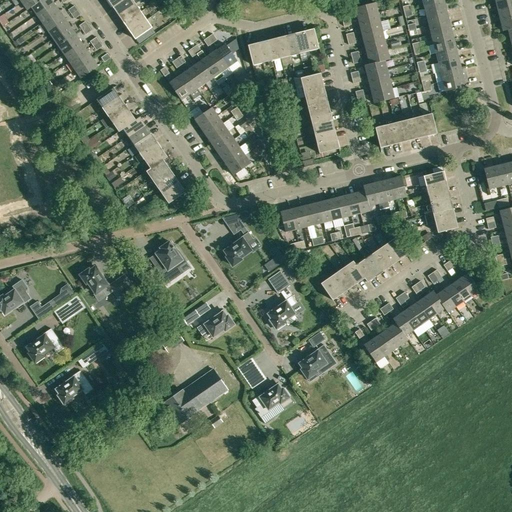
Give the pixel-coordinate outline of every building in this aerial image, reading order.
[(24,0),(22,2),(27,10),(41,0),(24,0)] [(54,3),(52,0),(41,0),(27,10),(31,7),(37,15),(54,3)] [(133,0),(124,0),(113,8),(119,15),(136,4),(133,0)] [(511,8),(511,0),(505,0),(496,2),(499,12),(511,8)] [(444,1),(424,6),(427,16),(447,11),(444,1)] [(376,2),(356,7),(358,17),(378,12),(376,2)] [(60,11),(54,3),(37,15),(42,23),(60,11)] [(141,11),(136,4),(119,15),(124,23),(141,11)] [(71,14),(77,10),(74,6),(68,10),(71,14)] [(511,8),(499,12),(501,22),(511,19),(511,8)] [(77,10),(71,14),(74,19),(81,15),(77,10)] [(65,19),(60,11),(42,23),(48,31),(65,19)] [(124,23),(130,31),(147,19),(141,11),(124,23)] [(427,16),(429,25),(449,20),(447,11),(427,16)] [(378,12),(358,17),(360,26),(380,21),(378,12)] [(0,16),(0,22),(3,26),(9,22),(3,14),(0,16)] [(48,31),(53,39),(71,27),(65,19),(48,31)] [(153,28),(147,19),(130,31),(136,40),(153,28)] [(503,31),(508,29),(509,29),(511,28),(511,19),(501,22),(503,31)] [(429,25),(431,35),(451,30),(449,20),(429,25)] [(79,26),(82,30),(88,26),(85,21),(79,26)] [(383,31),(380,21),(360,26),(363,36),(383,31)] [(91,30),(88,26),(82,30),(85,35),(91,30)] [(76,35),(71,27),(53,39),(59,47),(76,35)] [(152,28),(144,34),(147,38),(155,33),(152,28)] [(304,31),(309,51),(319,48),(314,28),(304,31)] [(431,35),(434,44),(454,39),(451,30),(431,35)] [(300,53),(309,51),(304,31),(295,33),(300,53)] [(365,45),(385,40),(383,31),(363,36),(365,45)] [(286,36),(291,56),(300,53),(295,33),(286,36)] [(213,34),(208,37),(212,43),(217,40),(213,34)] [(59,47),(64,55),(82,43),(76,35),(59,47)] [(281,58),(291,56),(286,36),(276,38),(281,58)] [(93,46),(99,42),(96,37),(90,41),(93,46)] [(208,46),(212,43),(208,37),(204,40),(208,46)] [(272,60),(281,58),(276,38),(267,40),(272,60)] [(456,49),(454,39),(434,44),(436,54),(456,49)] [(272,60),(267,40),(258,43),(263,63),(272,60)] [(385,40),(365,45),(367,54),(387,50),(385,40)] [(102,46),(99,42),(93,46),(96,50),(102,46)] [(87,50),(82,43),(64,55),(70,63),(87,50)] [(248,45),(253,65),(263,63),(258,43),(248,45)] [(230,67),(238,61),(225,44),(217,49),(230,67)] [(197,45),(192,48),(197,54),(201,60),(214,78),(222,72),(209,55),(206,57),(205,55),(202,50),(201,51),(197,45)] [(197,54),(192,48),(188,51),(192,57),(197,54)] [(222,72),(230,67),(217,49),(209,55),(222,72)] [(436,54),(438,63),(459,58),(456,49),(436,54)] [(75,70),(93,58),(87,50),(70,63),(75,70)] [(389,59),(387,50),(367,54),(370,63),(385,60),(389,59)] [(107,53),(101,58),(104,62),(110,58),(107,53)] [(181,56),(177,59),(181,65),(185,62),(181,56)] [(99,67),(93,58),(75,70),(81,79),(99,67)] [(461,67),(459,58),(438,63),(441,72),(461,67)] [(177,59),(172,62),(176,68),(181,65),(177,59)] [(206,83),(214,78),(201,60),(193,66),(206,83)] [(385,60),(370,63),(365,65),(367,74),(387,70),(385,60)] [(198,89),(206,83),(193,66),(185,71),(198,89)] [(165,67),(160,70),(164,76),(169,73),(165,67)] [(441,72),(443,82),(463,77),(461,67),(441,72)] [(387,70),(367,74),(370,84),(389,79),(387,70)] [(185,71),(177,77),(190,94),(198,89),(185,71)] [(303,88),(323,83),(321,73),(300,78),(303,88)] [(182,100),(190,94),(177,77),(169,82),(182,100)] [(465,86),(463,77),(443,82),(446,91),(465,86)] [(372,93),(392,88),(389,79),(370,84),(372,93)] [(238,80),(230,85),(234,91),(242,86),(238,80)] [(323,83),(303,88),(305,97),(325,92),(323,83)] [(113,88),(96,100),(102,108),(119,96),(113,88)] [(392,88),(372,93),(374,103),(394,98),(392,88)] [(325,92),(305,97),(308,106),(328,101),(325,92)] [(125,104),(119,96),(102,108),(107,116),(125,104)] [(225,104),(232,100),(229,96),(223,100),(225,104)] [(308,106),(310,116),(330,111),(328,101),(308,106)] [(204,102),(199,105),(203,112),(208,109),(204,102)] [(125,104),(107,116),(113,124),(130,112),(125,104)] [(198,107),(190,112),(194,117),(201,112),(198,107)] [(194,119),(200,127),(217,115),(212,107),(194,119)] [(237,107),(230,111),(234,115),(240,111),(237,107)] [(243,116),(240,111),(234,115),(237,120),(243,116)] [(312,125),(333,120),(330,111),(310,116),(312,125)] [(136,120),(130,112),(113,124),(118,132),(123,129),(136,120)] [(432,113),(422,116),(427,136),(437,134),(432,113)] [(75,115),(67,120),(72,128),(80,123),(75,115)] [(223,123),(217,115),(200,127),(205,135),(223,123)] [(427,136),(422,116),(413,118),(418,139),(427,136)] [(140,117),(136,120),(123,129),(128,137),(146,125),(140,117)] [(403,121),(408,141),(418,139),(413,118),(403,121)] [(312,125),(315,134),(335,129),(333,120),(312,125)] [(408,141),(403,121),(394,123),(399,143),(408,141)] [(211,143),(228,131),(223,123),(205,135),(211,143)] [(248,123),(241,127),(245,131),(251,127),(248,123)] [(399,143),(394,123),(385,125),(390,146),(399,143)] [(128,137),(134,145),(151,133),(146,125),(128,137)] [(385,125),(375,127),(380,148),(390,146),(385,125)] [(254,132),(251,127),(245,131),(248,136),(254,132)] [(335,129),(315,134),(317,144),(337,139),(335,129)] [(234,139),(228,131),(211,143),(217,151),(234,139)] [(156,141),(151,133),(134,145),(139,153),(156,141)] [(83,144),(84,144),(91,139),(87,134),(80,139),(83,144)] [(97,135),(91,139),(84,144),(90,151),(102,143),(97,135)] [(239,147),(234,139),(217,151),(222,159),(239,147)] [(262,143),(259,139),(253,143),(256,148),(262,143)] [(319,154),(340,148),(337,139),(317,144),(319,154)] [(145,161),(162,149),(156,141),(139,153),(145,161)] [(265,148),(262,143),(256,148),(259,152),(265,148)] [(245,155),(239,147),(222,159),(228,167),(245,155)] [(168,157),(162,149),(145,161),(150,168),(146,171),(146,172),(163,160),(168,157)] [(94,151),(90,154),(94,160),(98,156),(94,151)] [(309,151),(301,153),(302,156),(303,161),(311,159),(309,151)] [(245,155),(228,167),(233,175),(251,163),(245,155)] [(304,167),(315,164),(313,158),(311,159),(303,161),(302,161),(304,167)] [(146,172),(152,180),(169,168),(163,160),(146,172)] [(511,183),(511,161),(503,164),(508,184),(511,183)] [(493,167),(498,187),(508,184),(503,164),(493,167)] [(498,187),(493,167),(484,169),(489,189),(498,187)] [(175,176),(169,168),(152,180),(157,188),(175,176)] [(110,173),(106,176),(109,181),(116,177),(112,171),(110,173)] [(446,180),(443,171),(423,176),(426,186),(446,180)] [(163,196),(180,184),(175,176),(157,188),(163,196)] [(407,196),(403,181),(402,177),(392,179),(397,199),(407,196)] [(383,181),(388,201),(397,199),(392,179),(383,181)] [(446,180),(426,186),(428,195),(448,190),(446,180)] [(374,184),(379,203),(388,201),(383,181),(374,184)] [(185,191),(180,184),(163,196),(169,204),(171,202),(176,209),(193,198),(188,190),(185,191)] [(366,190),(369,206),(379,203),(374,184),(365,186),(366,190)] [(369,206),(366,190),(356,192),(361,213),(370,210),(369,206)] [(448,190),(428,195),(430,204),(450,199),(448,190)] [(361,213),(356,192),(347,195),(352,215),(361,213)] [(337,197),(342,218),(352,215),(347,195),(337,197)] [(342,218),(337,197),(328,200),(333,220),(342,218)] [(453,208),(450,199),(430,204),(433,214),(453,208)] [(318,202),(323,222),(333,220),(328,200),(318,202)] [(309,204),(314,225),(323,222),(318,202),(309,204)] [(314,225),(309,204),(299,207),(304,227),(314,225)] [(135,205),(129,209),(133,215),(138,211),(135,205)] [(299,207),(290,209),(295,230),(304,227),(299,207)] [(502,220),(511,217),(511,207),(500,210),(502,220)] [(435,223),(455,218),(453,208),(433,214),(435,223)] [(280,212),(285,232),(295,230),(290,209),(280,212)] [(511,217),(502,220),(504,229),(511,227),(511,217)] [(435,223),(437,233),(458,228),(455,218),(435,223)] [(230,246),(224,251),(228,256),(226,257),(232,266),(241,259),(240,258),(251,250),(246,244),(253,239),(248,232),(240,221),(229,228),(234,235),(240,230),(244,235),(234,242),(235,243),(231,246),(230,246)] [(421,237),(425,242),(431,238),(432,237),(429,232),(421,237)] [(396,237),(387,243),(399,260),(408,254),(396,237)] [(362,256),(365,254),(355,238),(351,241),(362,256)] [(177,277),(171,268),(177,264),(179,267),(186,262),(179,251),(177,253),(174,248),(173,246),(173,247),(169,241),(160,248),(161,250),(156,253),(161,262),(155,266),(167,284),(177,277)] [(392,265),(399,260),(387,243),(380,248),(392,265)] [(320,248),(313,253),(316,257),(323,252),(320,248)] [(372,254),(384,271),(392,265),(380,248),(372,254)] [(301,255),(307,263),(315,258),(310,250),(301,255)] [(376,276),(384,271),(372,254),(364,259),(376,276)] [(368,282),(376,276),(364,259),(356,264),(354,260),(353,261),(365,277),(365,278),(368,282)] [(452,259),(448,262),(452,268),(457,265),(452,259)] [(345,266),(357,283),(365,278),(365,277),(353,261),(345,266)] [(452,268),(448,262),(443,265),(448,271),(452,268)] [(349,289),(357,283),(345,266),(337,272),(349,289)] [(88,283),(95,293),(101,289),(106,296),(113,291),(118,298),(133,288),(124,275),(110,285),(104,277),(102,277),(95,267),(90,270),(89,269),(80,275),(86,284),(88,283)] [(437,270),(432,273),(436,279),(441,276),(437,270)] [(271,319),(270,320),(276,329),(285,323),(284,321),(295,314),(290,307),(297,303),(292,295),(286,288),(290,285),(280,271),(268,279),(278,294),(280,292),(286,300),(278,305),(279,306),(268,314),(271,319)] [(333,300),(341,294),(329,277),(326,272),(317,278),(321,283),(333,300)] [(341,294),(349,289),(337,272),(329,277),(341,294)] [(468,272),(460,278),(472,295),(480,290),(468,272)] [(428,276),(432,282),(436,279),(432,273),(428,276)] [(460,278),(452,284),(464,301),(472,295),(460,278)] [(425,287),(420,281),(416,284),(420,290),(425,287)] [(416,284),(411,287),(416,293),(420,290),(416,284)] [(444,289),(456,306),(464,301),(452,284),(444,289)] [(444,289),(436,294),(436,295),(445,308),(448,312),(456,306),(444,289)] [(26,291),(19,296),(14,290),(4,297),(2,295),(0,296),(0,310),(1,309),(5,314),(16,307),(16,308),(31,298),(26,291)] [(437,313),(445,308),(436,295),(436,294),(434,290),(425,296),(437,313)] [(400,295),(404,301),(409,298),(405,292),(400,295)] [(60,294),(52,300),(57,306),(65,300),(60,294)] [(404,301),(400,295),(396,298),(400,304),(404,301)] [(425,296),(417,302),(429,319),(437,313),(425,296)] [(45,314),(57,306),(52,300),(44,305),(45,306),(42,308),(41,307),(45,314)] [(417,302),(409,307),(421,325),(429,319),(417,302)] [(58,318),(71,309),(67,303),(54,312),(58,318)] [(384,306),(388,312),(393,309),(389,303),(384,306)] [(388,312),(384,306),(380,309),(384,315),(388,312)] [(401,313),(413,330),(421,325),(409,307),(401,313)] [(187,325),(200,316),(195,310),(182,319),(187,325)] [(222,312),(215,317),(212,319),(211,318),(197,328),(202,335),(209,330),(213,337),(224,329),(225,331),(234,325),(228,316),(226,317),(222,312)] [(393,318),(396,322),(405,335),(413,330),(401,313),(393,318)] [(376,318),(371,321),(375,327),(380,324),(376,318)] [(375,327),(371,321),(367,324),(371,330),(375,327)] [(396,322),(388,328),(400,345),(408,340),(405,335),(396,322)] [(175,327),(158,339),(167,352),(184,341),(175,327)] [(37,340),(33,342),(27,347),(30,352),(29,353),(35,362),(44,356),(43,354),(52,348),(56,353),(64,347),(51,328),(37,338),(37,340)] [(380,334),(392,351),(400,345),(388,328),(380,334)] [(360,329),(355,332),(359,338),(364,335),(360,329)] [(141,330),(136,333),(141,339),(146,336),(141,330)] [(313,347),(314,347),(313,346),(315,345),(315,346),(325,339),(320,332),(308,340),(313,347)] [(380,334),(372,339),(384,357),(392,351),(380,334)] [(376,362),(384,357),(372,339),(364,345),(376,362)] [(83,368),(83,367),(85,365),(86,366),(108,351),(103,344),(78,361),(83,368)] [(310,356),(306,359),(299,363),(303,368),(301,369),(310,382),(319,376),(318,374),(319,374),(318,372),(317,373),(315,371),(325,364),(328,369),(337,363),(324,345),(309,355),(310,356)] [(238,368),(247,381),(250,380),(254,386),(265,379),(252,359),(238,368)] [(167,411),(168,410),(174,418),(172,419),(175,424),(177,422),(178,424),(186,419),(187,420),(192,417),(191,416),(228,390),(213,369),(184,389),(183,390),(178,393),(178,391),(173,394),(174,396),(164,403),(165,405),(163,406),(167,411)] [(59,394),(58,395),(64,404),(73,398),(72,396),(82,390),(85,395),(93,389),(80,370),(66,380),(67,382),(56,389),(59,394)] [(371,377),(364,381),(368,386),(374,382),(371,377)] [(292,401),(289,397),(283,389),(283,388),(281,389),(278,384),(271,389),(270,389),(267,392),(266,391),(252,400),(257,408),(255,409),(261,418),(263,421),(272,415),(270,412),(268,409),(279,402),(280,404),(283,407),(292,401)] [(217,415),(209,420),(214,428),(222,422),(217,415)]
